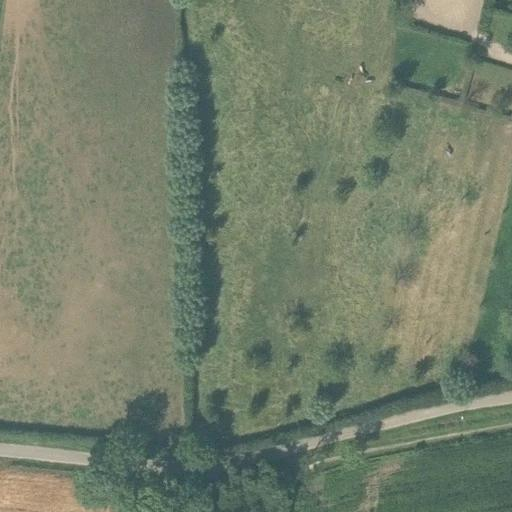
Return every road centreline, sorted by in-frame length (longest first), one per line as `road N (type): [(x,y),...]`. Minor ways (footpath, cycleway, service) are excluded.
road 1 (unclassified): [(511,397),(219,465),(147,467),(0,451)]
road 2 (unknown): [(511,427),(296,472),(291,511)]
